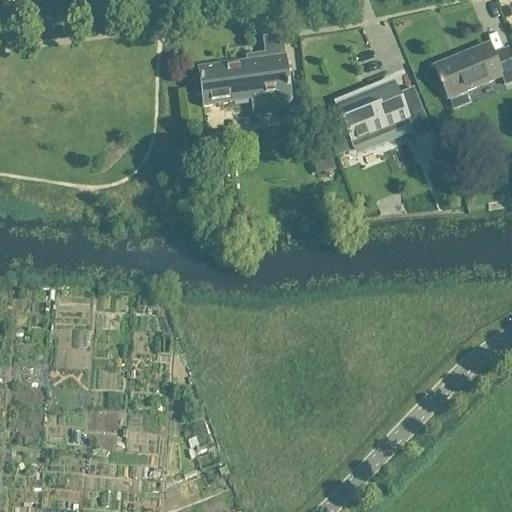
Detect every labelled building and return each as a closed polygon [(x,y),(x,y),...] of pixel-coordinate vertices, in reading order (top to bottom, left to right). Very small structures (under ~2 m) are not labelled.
[(328,56),(358,53),(355,35),(326,39),(328,56)] [(511,82),(511,62),(507,50),(493,56),(489,45),(434,68),(448,100),(502,77),(505,85),(511,83),(511,82)] [(260,119),(265,117),(270,116),(275,114),(280,111),(285,108),(284,101),(291,100),(290,95),(291,95),(285,55),(196,68),(201,107),(250,101),(253,120),(260,119)] [(339,100),(333,102),(334,104),(335,104),(353,150),(380,139),(409,127),(423,162),(440,156),(440,154),(439,155),(413,90),(414,90),(413,88),(397,95),(393,84),(350,101),(348,97),(340,100),(339,100)] [(341,135),(327,140),(334,157),(348,152),(341,135)] [(423,181),(446,178),(444,165),(421,168),(423,181)] [(11,383),(0,384),(0,426),(2,426),(1,405),(25,404),(23,371),(11,371),(11,383)] [(71,373),(47,374),(48,385),(72,384),(71,373)] [(193,458),(197,470),(214,465),(210,452),(193,458)] [(15,482),(38,481),(37,458),(14,459),(15,482)]
